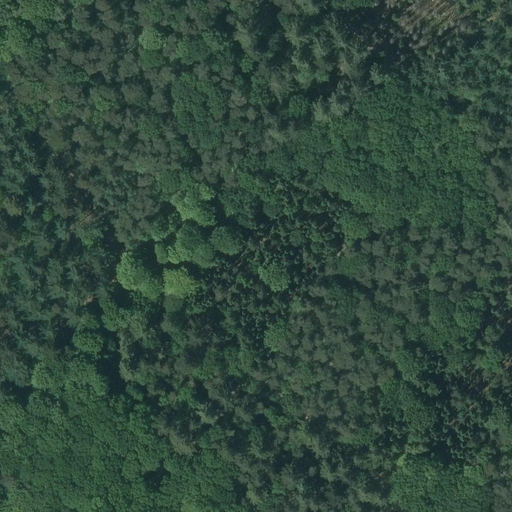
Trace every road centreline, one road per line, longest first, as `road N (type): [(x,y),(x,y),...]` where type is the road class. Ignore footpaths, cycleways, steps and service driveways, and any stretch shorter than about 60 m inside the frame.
road 1 (track): [(511,0),(453,49),(283,140),(132,264)]
road 2 (track): [(132,264),(412,511)]
road 3 (track): [(0,74),(132,264)]
road 4 (track): [(511,122),(462,109),(390,72),(337,17)]
road 5 (track): [(132,264),(0,396)]
